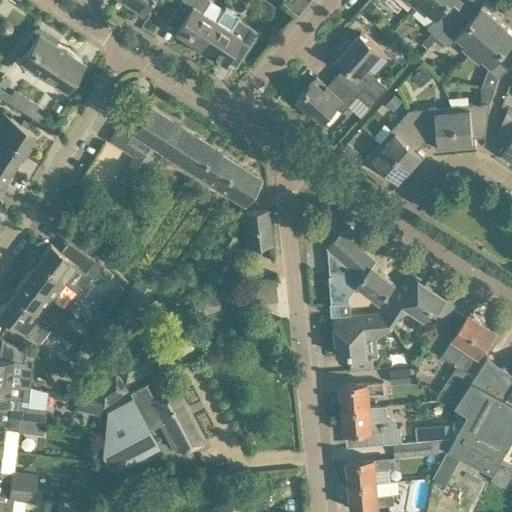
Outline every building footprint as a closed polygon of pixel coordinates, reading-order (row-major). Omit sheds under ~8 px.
[(128,0),(142,9),(148,0),(128,0)] [(199,46),(216,20),(203,11),(210,0),(209,0),(179,0),(170,14),(181,21),(175,30),(199,46)] [(371,0),(364,8),(374,18),(382,10),(371,0)] [(421,0),(417,5),(434,19),(428,27),(433,32),(422,43),(427,47),(438,36),(462,8),(453,0),(452,0),(421,0)] [(471,52),(499,21),(481,5),(471,17),(462,8),(438,36),(448,45),(455,37),(471,52)] [(258,31),(237,17),(238,17),(224,8),(216,20),(199,46),(212,54),(211,55),(215,58),(216,57),(223,62),(229,52),(240,59),(258,31)] [(499,77),(511,62),(511,44),(511,42),(511,32),(499,21),(471,52),(488,67),(481,86),(495,88),(499,77)] [(29,47),(19,61),(66,91),(85,63),(66,50),(63,51),(63,52),(56,47),(58,45),(55,43),(57,40),(58,40),(59,39),(34,27),(23,44),(25,45),(29,47)] [(337,76),(357,94),(371,106),(388,87),(365,67),(381,50),(361,32),(352,42),(349,39),(333,56),(345,67),(337,76)] [(433,74),(424,65),(412,75),(420,85),(433,74)] [(342,111),(357,94),(337,76),(329,86),(326,84),(323,88),(313,79),(309,84),(297,97),(300,100),(297,103),(309,114),(312,111),(323,121),(337,106),(342,111)] [(0,86),(0,95),(41,123),(45,117),(36,110),(39,105),(14,89),(10,94),(0,86)] [(490,101),(495,88),(481,86),(483,102),(452,105),(456,146),(476,144),(475,136),(486,135),(490,101)] [(395,94),(386,103),(394,110),(403,101),(395,94)] [(122,185),(130,191),(154,157),(153,145),(182,164),(199,137),(149,105),(144,112),(132,104),(109,139),(139,159),(122,185)] [(436,148),(456,146),(452,105),(409,109),(425,141),(435,140),(436,148)] [(511,159),(511,110),(508,108),(495,138),(504,145),(499,151),(511,159)] [(419,149),(425,141),(409,109),(381,141),(411,169),(425,154),(419,149)] [(0,119),(0,136),(23,151),(34,132),(4,113),(0,119)] [(0,162),(11,169),(23,151),(0,136),(0,162)] [(199,137),(182,164),(244,204),(261,177),(199,137)] [(348,141),(342,148),(352,157),(358,151),(348,141)] [(398,184),(411,169),(381,141),(360,164),(385,186),(392,179),(398,184)] [(0,162),(0,185),(11,169),(0,162)] [(267,208),(243,211),(247,247),(271,244),(267,208)] [(359,282),(373,265),(377,259),(358,243),(363,237),(350,226),(345,231),(343,228),(327,246),(331,249),(329,252),(330,274),(329,274),(333,315),(352,313),(350,293),(359,282)] [(226,233),(221,242),(230,248),(236,238),(226,233)] [(84,270),(92,260),(67,240),(60,250),(50,242),(36,260),(65,282),(76,291),(89,274),(84,270)] [(52,299),(65,282),(36,260),(23,277),(52,299)] [(224,287),(219,263),(180,271),(185,295),(224,287)] [(373,265),(359,282),(382,300),(395,282),(373,265)] [(384,310),(391,324),(393,324),(406,303),(426,316),(433,306),(438,309),(446,297),(409,273),(384,310)] [(38,316),(52,299),(23,277),(10,294),(38,316)] [(135,280),(123,300),(137,310),(150,290),(135,280)] [(258,302),(276,300),(274,283),(256,285),(258,302)] [(51,326),(38,316),(10,294),(0,307),(0,314),(37,344),(51,326)] [(217,295),(191,301),(195,316),(221,310),(217,295)] [(99,324),(106,313),(97,307),(90,318),(99,324)] [(364,326),(391,324),(384,310),(384,311),(352,313),(333,315),(335,315),(338,354),(350,353),(351,369),(374,367),(372,354),(366,355),(364,326)] [(433,322),(439,327),(447,315),(440,311),(433,322)] [(474,374),(466,369),(477,352),(479,354),(495,329),(469,312),(442,353),(458,364),(438,393),(454,404),(474,374)] [(184,324),(115,358),(126,379),(195,346),(184,324)] [(79,348),(88,353),(95,342),(86,336),(79,348)] [(24,351),(24,349),(1,338),(0,345),(0,381),(10,383),(22,385),(30,386),(34,355),(24,351)] [(81,364),(88,353),(79,348),(72,359),(81,364)] [(397,369),(409,368),(408,365),(415,364),(408,353),(396,354),(397,369)] [(511,371),(487,355),(475,375),(474,374),(454,404),(467,412),(462,422),(454,437),(448,449),(433,478),(445,485),(461,456),(493,474),(499,464),(511,438),(511,371)] [(390,369),(391,384),(410,382),(409,368),(397,369),(390,369)] [(92,391),(99,401),(103,406),(127,389),(115,371),(90,388),(92,391)] [(343,408),(371,405),(370,392),(385,390),(384,380),(341,383),(343,408)] [(0,381),(0,405),(7,406),(8,398),(28,400),(30,386),(22,385),(10,383),(0,381)] [(203,441),(173,383),(173,382),(152,393),(147,382),(131,390),(134,396),(108,409),(102,452),(108,464),(150,443),(142,429),(164,418),(165,420),(159,423),(172,448),(179,445),(183,452),(203,441)] [(82,388),(79,398),(100,403),(99,401),(92,391),(82,388)] [(79,398),(77,409),(101,415),(103,407),(100,403),(79,398)] [(18,417),(44,421),(46,408),(20,405),(18,417)] [(368,444),(402,441),(400,426),(397,426),(396,420),(392,415),(387,413),(386,405),(371,406),(371,405),(343,408),(345,432),(367,430),(368,444)] [(43,434),(44,421),(18,417),(17,430),(18,430),(43,434)] [(417,440),(454,437),(462,422),(416,426),(417,440)] [(0,425),(0,448),(1,449),(15,451),(18,430),(17,430),(4,429),(4,426),(0,425)] [(437,450),(448,449),(454,437),(417,440),(417,441),(393,443),(394,457),(438,453),(437,450)] [(15,451),(1,449),(0,448),(0,469),(11,471),(12,471),(15,451)] [(377,482),(377,481),(376,468),(392,467),(391,456),(347,460),(349,484),(377,482)] [(79,477),(89,479),(92,462),(82,460),(79,477)] [(499,464),(493,474),(491,478),(506,486),(511,476),(510,470),(499,464)] [(150,471),(142,473),(145,486),(170,481),(168,469),(151,473),(150,471)] [(37,474),(12,471),(11,471),(9,484),(36,487),(37,474)] [(395,504),(394,491),(398,491),(397,480),(377,481),(377,482),(349,484),(351,508),(395,504)] [(34,500),(36,487),(9,484),(8,496),(12,497),(12,501),(0,499),(0,511),(23,511),(25,499),(34,500)] [(77,494),(75,505),(87,507),(89,496),(77,494)]
